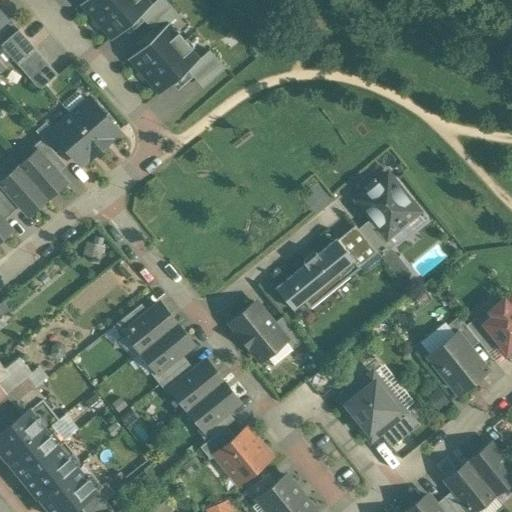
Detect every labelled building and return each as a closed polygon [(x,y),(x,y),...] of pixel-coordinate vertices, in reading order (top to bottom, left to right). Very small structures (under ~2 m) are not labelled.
[(83,0),(79,4),(111,40),(140,15),(153,3),(150,0),(83,0)] [(155,0),(153,3),(140,15),(155,33),(169,22),(178,14),(165,0),(155,0)] [(0,10),(0,27),(8,20),(0,10)] [(127,59),(159,94),(187,69),(200,58),(200,57),(169,22),(155,33),(127,59)] [(50,65),(35,48),(17,64),(32,81),(50,65)] [(200,58),(187,69),(203,88),(225,68),(209,50),(200,57),(200,58)] [(50,65),(32,81),(39,89),(57,73),(50,65)] [(89,97),(70,114),(100,148),(106,143),(104,142),(118,130),(89,97)] [(100,148),(70,114),(52,129),(51,130),(64,145),(80,163),(93,152),(95,153),(100,148)] [(64,145),(51,130),(52,129),(45,122),(35,130),(42,138),(55,152),(64,145)] [(55,152),(42,138),(31,147),(35,151),(37,150),(56,172),(66,164),(55,152)] [(56,172),(37,150),(35,151),(19,166),(46,197),(64,182),(56,172)] [(46,197),(19,166),(2,180),(0,182),(20,204),(28,213),(46,197)] [(387,173),(356,199),(371,217),(384,233),(385,232),(399,220),(402,223),(418,210),(387,173)] [(20,204),(0,182),(2,180),(0,177),(0,199),(11,212),(20,204)] [(11,212),(0,199),(0,217),(2,220),(11,212)] [(2,220),(0,217),(0,237),(10,229),(2,220)] [(384,233),(371,217),(358,228),(368,242),(377,252),(380,256),(395,244),(385,232),(384,233)] [(316,252),(303,263),(304,264),(275,288),(292,309),(321,285),(327,293),(360,267),(359,266),(351,256),(336,238),(317,254),(316,252)] [(102,246),(87,242),(84,253),(98,257),(102,246)] [(368,242),(351,256),(359,266),(377,252),(368,242)] [(503,300),(490,310),(491,312),(479,321),(479,322),(496,344),(505,355),(511,349),(511,297),(511,296),(504,301),(503,300)] [(272,323),(255,302),(230,322),(260,359),(266,354),(273,364),(292,349),(284,340),(285,339),(272,323)] [(141,303),(112,325),(122,337),(127,333),(125,331),(148,312),(141,303)] [(148,312),(125,331),(127,333),(141,350),(175,323),(160,303),(148,312)] [(302,340),(282,315),(272,323),(285,339),(284,340),(292,349),(302,340)] [(466,325),(458,315),(447,324),(455,334),(455,333),(468,349),(478,340),(466,325)] [(479,321),(476,317),(466,325),(478,340),(487,351),(496,344),(479,322),(479,321)] [(175,323),(141,350),(155,368),(157,370),(180,351),(191,342),(175,323)] [(455,334),(429,354),(459,392),(486,370),(468,349),(455,333),(455,334)] [(61,344),(56,343),(52,346),(51,353),(54,357),(59,358),(63,354),(64,348),(61,344)] [(180,351),(157,370),(155,368),(150,372),(159,383),(187,361),(180,351)] [(19,356),(4,368),(0,371),(0,385),(6,392),(27,376),(31,372),(19,356)] [(187,361),(159,383),(168,394),(173,390),(172,389),(195,370),(187,361)] [(195,370),(172,389),(173,390),(187,408),(222,380),(206,361),(195,370)] [(38,366),(31,372),(27,376),(35,386),(47,377),(38,366)] [(354,419),(385,394),(379,387),(382,384),(372,372),(338,399),(354,419)] [(27,376),(6,392),(6,394),(10,390),(17,398),(12,402),(13,403),(35,386),(27,376)] [(222,380),(187,408),(202,426),(203,427),(226,409),(237,400),(222,380)] [(35,386),(13,403),(21,414),(28,409),(42,398),(43,399),(44,398),(35,386)] [(385,394),(354,419),(370,440),(380,432),(405,412),(403,410),(393,397),(390,400),(385,394)] [(43,399),(42,398),(28,409),(44,430),(45,429),(45,430),(52,425),(59,419),(43,399)] [(405,412),(380,432),(391,446),(419,424),(406,407),(403,410),(405,412)] [(21,414),(10,423),(0,430),(0,450),(7,459),(45,430),(45,429),(44,430),(28,409),(21,414)] [(226,409),(203,427),(202,426),(197,430),(205,441),(225,425),(233,418),(226,409)] [(81,462),(52,425),(45,430),(57,445),(57,444),(75,467),(76,466),(81,462)] [(205,441),(200,446),(210,458),(215,454),(214,453),(235,436),(225,425),(205,441)] [(235,436),(214,453),(215,454),(238,482),(270,455),(247,427),(235,436)] [(38,496),(75,467),(57,444),(57,445),(45,430),(7,459),(23,480),(24,479),(38,496)] [(511,471),(497,453),(489,443),(468,461),(494,494),(511,479),(511,471)] [(511,450),(507,445),(497,453),(511,471),(511,450)] [(102,485),(83,461),(81,462),(76,466),(82,474),(83,474),(96,491),(102,486),(102,485)] [(494,494),(468,461),(446,478),(453,488),(472,511),(474,510),(494,494)] [(75,467),(38,496),(39,498),(40,497),(48,508),(49,508),(52,511),(69,511),(78,505),(96,491),(83,474),(82,474),(76,466),(75,467)] [(268,472),(250,487),(258,497),(276,482),(268,472)] [(276,482),(258,497),(269,511),(279,511),(296,499),(297,500),(301,501),(304,498),(286,475),(276,482)] [(96,491),(78,505),(83,511),(90,511),(105,499),(105,500),(114,492),(106,482),(102,485),(102,486),(96,491)] [(472,511),(453,488),(444,496),(456,511),(475,511),(474,510),(472,511)] [(426,494),(404,511),(440,511),(434,504),(426,494)] [(456,511),(444,496),(434,504),(440,511),(456,511)] [(235,511),(230,498),(209,507),(210,511),(235,511)] [(296,499),(279,511),(315,511),(304,498),(301,501),(297,500),(296,499)] [(105,499),(90,511),(108,511),(110,511),(113,509),(105,500),(105,499)]
